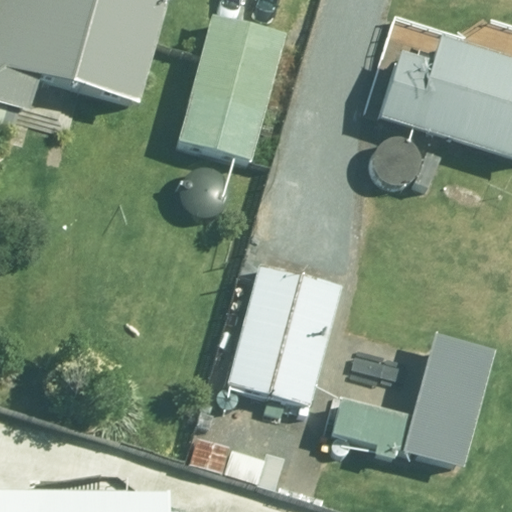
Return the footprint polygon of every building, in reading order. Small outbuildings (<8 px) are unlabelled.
[(125,112),(162,0),(0,0),(0,110),(22,118),(34,82),(125,112)] [(245,169),(280,40),(208,21),(174,150),(245,169)] [(511,68),(435,44),(427,67),(397,57),(377,122),(511,164),(511,68)] [(304,412),(337,291),(258,270),(225,391),(304,412)] [(458,473),(489,359),(424,341),(400,428),(346,413),(338,440),(458,473)]
